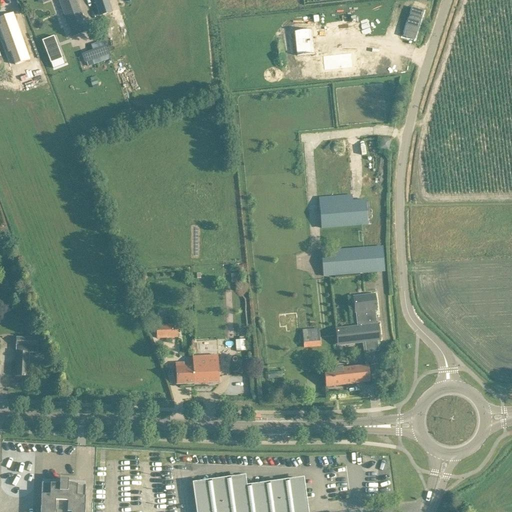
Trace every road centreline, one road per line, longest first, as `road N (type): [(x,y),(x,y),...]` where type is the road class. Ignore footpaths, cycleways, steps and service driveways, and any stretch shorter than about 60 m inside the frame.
road 1 (unclassified): [(442,352),(405,304),(399,194),(446,0)]
road 2 (secondary): [(0,417),(370,426)]
